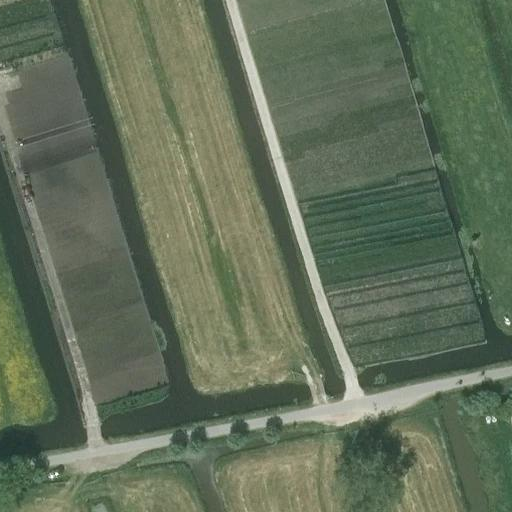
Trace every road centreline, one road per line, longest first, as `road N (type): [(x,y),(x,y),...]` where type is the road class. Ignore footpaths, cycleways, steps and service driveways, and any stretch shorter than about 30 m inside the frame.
road 1 (track): [(359,403),(234,0)]
road 2 (track): [(96,451),(0,119)]
